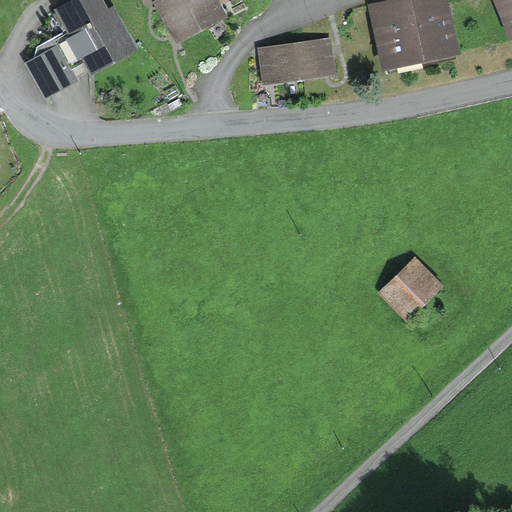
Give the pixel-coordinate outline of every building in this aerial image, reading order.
[(96,0),(83,0),(61,13),(93,70),(131,49),(112,14),(106,18),(96,0)] [(222,19),(211,0),(166,0),(157,5),(177,43),(222,19)] [(437,0),(429,0),(377,12),(388,62),(448,49),(437,0)] [(511,0),(501,0),(511,27),(511,0)] [(327,44),(261,54),(265,81),(331,71),(327,44)] [(73,80),(58,51),(32,65),(48,94),(73,80)] [(441,289),(411,259),(381,289),(411,319),(441,289)]
